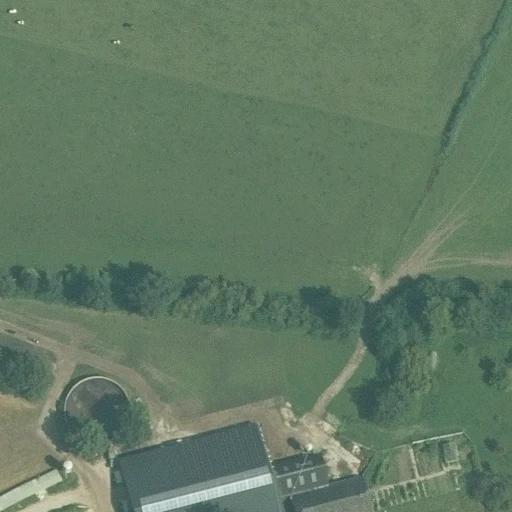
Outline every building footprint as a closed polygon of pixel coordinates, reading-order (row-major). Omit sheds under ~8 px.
[(77,377),(63,417),(108,434),(121,399),(96,390),(99,385),(77,377)] [(280,511),(278,502),(270,470),(260,427),(116,464),(127,511),(280,511)] [(360,464),(367,441),(331,431),(325,455),(360,464)] [(455,457),(474,455),(472,438),(453,439),(455,457)] [(323,456),(270,470),(278,502),(287,500),(287,499),(331,488),(323,456)] [(52,467),(0,493),(0,508),(59,479),(52,467)] [(287,499),(287,500),(290,511),(368,511),(361,480),(331,488),(287,499)] [(280,511),(290,511),(287,500),(278,502),(280,511)]
